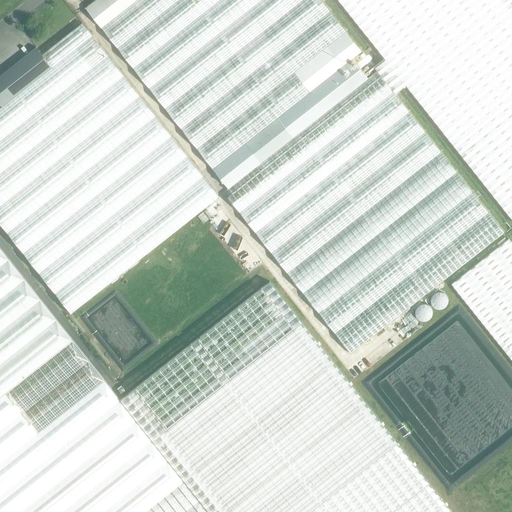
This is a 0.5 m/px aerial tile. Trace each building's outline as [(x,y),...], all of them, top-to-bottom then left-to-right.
[(504,232),(393,90),(377,71),(368,78),(352,59),(361,52),(320,0),(94,0),(85,8),(228,188),(223,192),(350,353),(504,232)] [(511,0),(337,0),(385,60),(374,68),(377,71),(393,90),(403,82),(511,220),(511,0)] [(219,196),(82,23),(41,54),(52,68),(1,107),(0,107),(0,223),(71,313),(219,196)] [(52,68),(41,54),(36,47),(0,75),(0,105),(1,107),(52,68)] [(511,242),(508,238),(451,283),(511,360),(511,242)] [(208,511),(120,399),(0,248),(0,511),(208,511)] [(269,281),(120,399),(208,511),(452,511),(400,447),(269,281)] [(446,304),(445,291),(429,292),(431,306),(446,304)] [(395,388),(455,469),(511,426),(511,377),(485,341),(479,345),(460,319),(372,384),(375,388),(380,384),(388,394),(395,388)]
